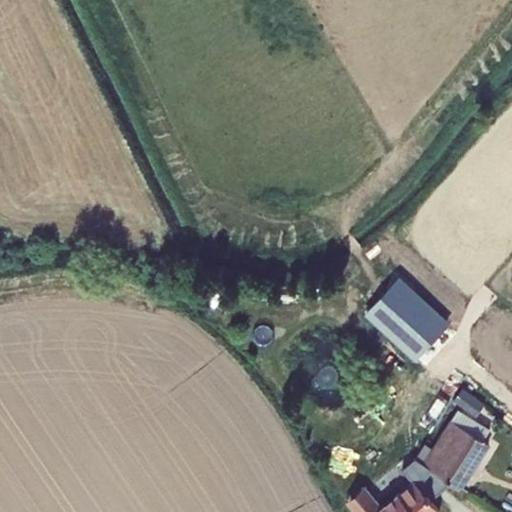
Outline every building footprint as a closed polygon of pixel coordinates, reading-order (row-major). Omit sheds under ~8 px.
[(388,287),(365,313),(416,358),(425,347),(451,318),(400,274),(388,287)] [(461,386),(452,399),(467,410),(477,397),(461,386)] [(431,442),(454,407),(449,403),(442,413),(441,413),(425,438),(431,442)] [(424,442),(414,457),(460,487),(490,443),(483,439),(490,428),(457,407),(431,447),(424,442)] [(376,501),(362,511),(436,511),(439,510),(430,499),(450,482),(459,488),(460,487),(414,457),(401,468),(411,481),(381,506),(376,501)] [(363,485),(345,500),(354,511),(362,511),(376,501),(363,485)]
